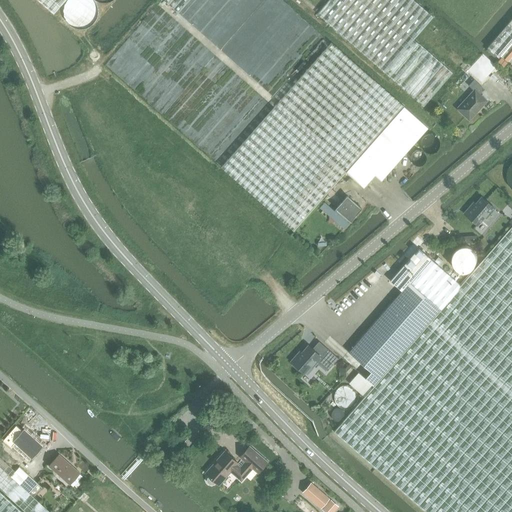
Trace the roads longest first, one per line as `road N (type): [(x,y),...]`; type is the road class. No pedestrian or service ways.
road 1 (tertiary): [(0,20),(86,209),(230,366)]
road 2 (unclassified): [(511,128),(230,366)]
road 3 (tertiary): [(230,366),(379,511)]
road 4 (residential): [(148,511),(0,377)]
road 5 (unknown): [(145,334),(134,322),(0,290)]
